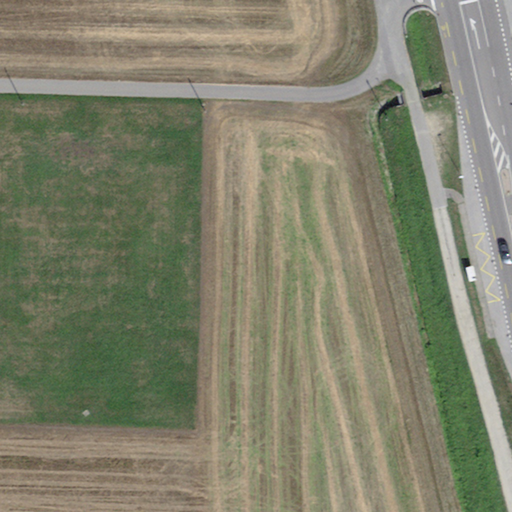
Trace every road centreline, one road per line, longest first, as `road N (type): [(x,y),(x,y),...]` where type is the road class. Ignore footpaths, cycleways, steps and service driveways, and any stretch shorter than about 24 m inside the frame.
road 1 (track): [(397,48),(367,80),(319,95),(0,86)]
road 2 (track): [(437,195),(511,486)]
road 3 (secondary): [(468,0),(511,212)]
road 4 (track): [(397,48),(437,195)]
